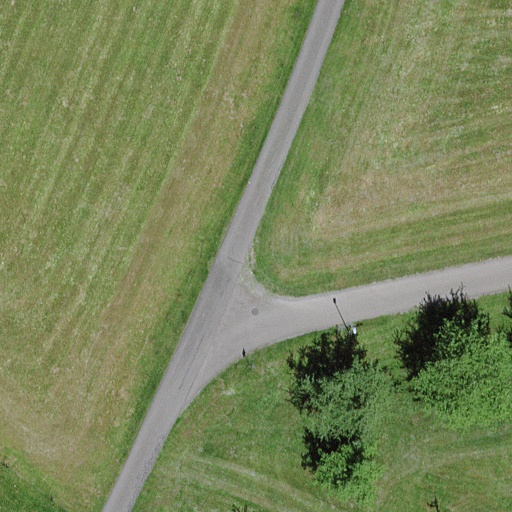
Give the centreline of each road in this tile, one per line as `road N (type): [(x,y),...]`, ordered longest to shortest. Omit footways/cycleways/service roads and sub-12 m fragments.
road 1 (unclassified): [(326,0),(205,342),(124,511)]
road 2 (track): [(511,279),(205,342)]
